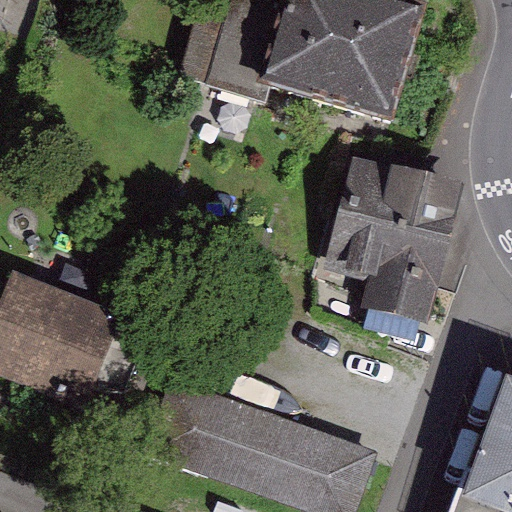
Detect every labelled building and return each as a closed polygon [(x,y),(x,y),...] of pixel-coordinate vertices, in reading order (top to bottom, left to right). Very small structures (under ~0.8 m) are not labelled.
[(318,0),(298,0),(273,86),(381,118),(408,27),(318,0)] [(454,194),(356,166),(327,267),(378,281),(372,303),(419,316),(454,194)] [(122,301),(11,264),(0,295),(0,369),(89,399),(122,301)] [(336,489),(357,430),(184,371),(164,430),(336,489)] [(511,511),(511,396),(477,384),(431,511),(511,511)]
